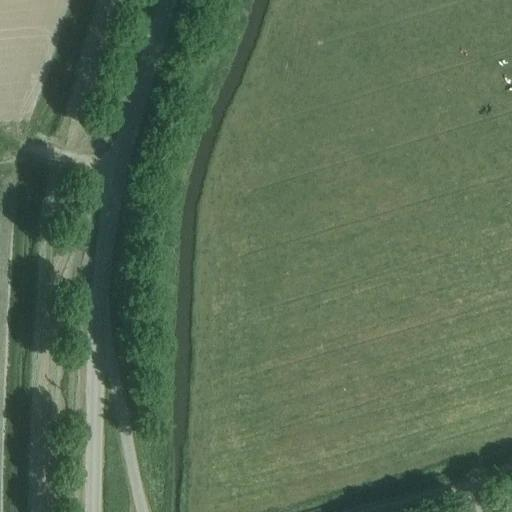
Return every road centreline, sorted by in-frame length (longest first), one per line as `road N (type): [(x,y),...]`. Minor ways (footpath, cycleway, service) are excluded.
road 1 (unclassified): [(98,324),(115,191),(170,0)]
road 2 (unclassified): [(148,511),(98,324)]
road 3 (unclassified): [(94,511),(98,324)]
